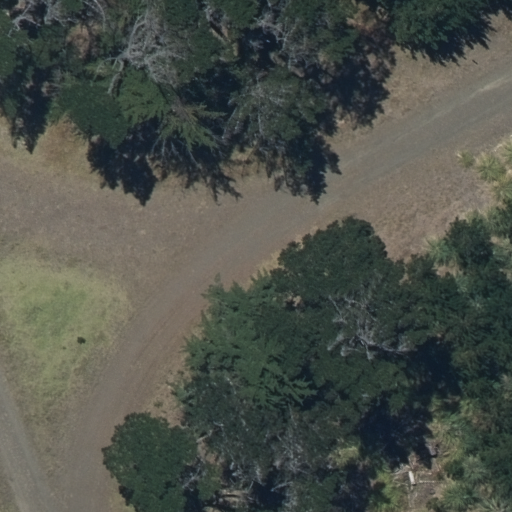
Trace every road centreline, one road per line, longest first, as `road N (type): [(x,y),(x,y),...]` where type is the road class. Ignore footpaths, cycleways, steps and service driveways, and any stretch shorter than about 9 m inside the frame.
road 1 (track): [(511,117),(15,394)]
road 2 (track): [(62,511),(0,359)]
